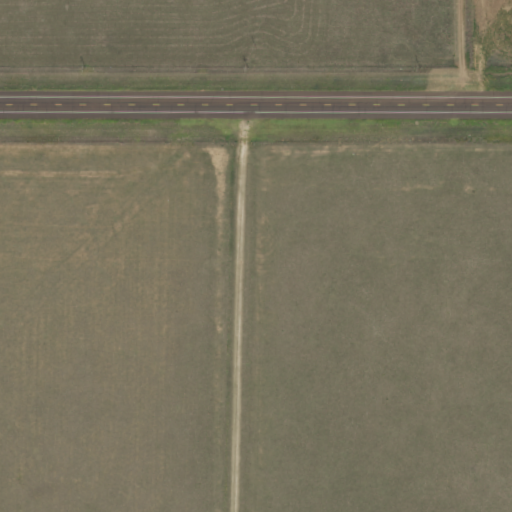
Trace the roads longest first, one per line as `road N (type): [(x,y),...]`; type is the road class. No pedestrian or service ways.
road 1 (tertiary): [(511,100),(0,99)]
road 2 (residential): [(249,511),(264,100)]
